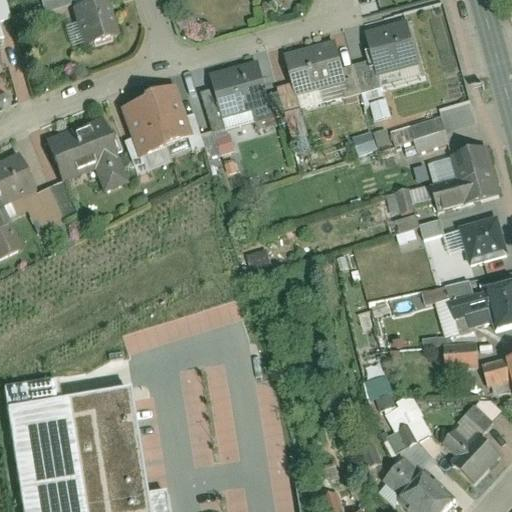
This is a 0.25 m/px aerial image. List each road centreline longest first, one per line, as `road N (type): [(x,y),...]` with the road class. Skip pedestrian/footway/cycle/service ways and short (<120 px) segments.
road 1 (residential): [(172,61),(0,133)]
road 2 (residential): [(340,19),(172,61)]
